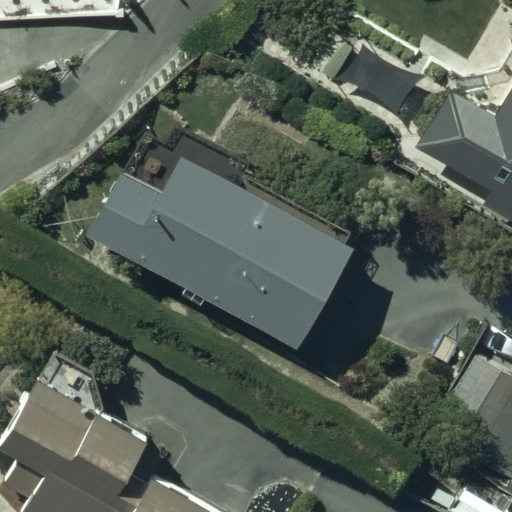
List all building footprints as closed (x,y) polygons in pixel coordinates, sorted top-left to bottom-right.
[(511,87),(492,121),(445,93),(408,158),(487,204),(484,209),(511,224),(511,87)] [(245,189),(241,196),(178,163),(159,198),(118,176),(83,244),(182,296),(180,300),(201,311),(203,307),(296,355),(349,253),(339,247),(343,240),(245,189)] [(217,511),(148,472),(162,446),(88,406),(95,393),(89,372),(48,351),(0,432),(0,446),(13,454),(1,475),(28,491),(15,511),(217,511)] [(507,494),(511,485),(511,379),(476,359),(437,427),(460,440),(448,460),(507,494)] [(501,511),(460,489),(446,511),(501,511)]
